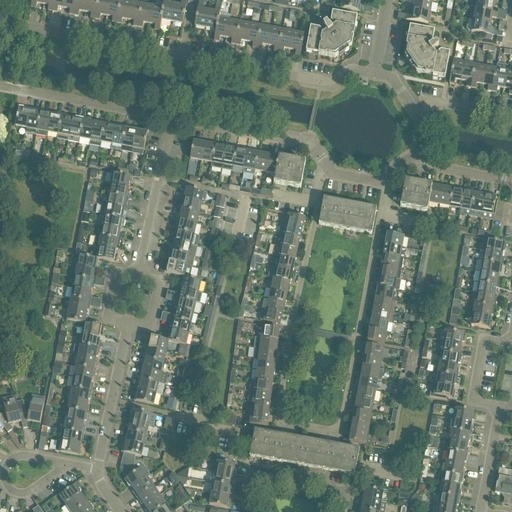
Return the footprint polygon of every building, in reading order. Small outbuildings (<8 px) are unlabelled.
[(32,0),(31,5),(31,8),(36,9),(37,4),(43,5),(43,0),(32,0)] [(52,12),(54,0),(43,0),(43,5),(49,6),(48,11),(52,12)] [(54,0),(52,12),(57,13),(58,8),(64,9),(65,0),(54,0)] [(74,16),(76,0),(65,0),(64,9),(70,10),(69,15),(74,16)] [(76,0),(74,16),(78,17),(79,12),(85,13),(87,0),(76,0)] [(95,20),(98,0),(87,0),(85,13),(91,14),(90,19),(95,20)] [(98,0),(95,20),(100,21),(100,16),(107,17),(109,0),(98,0)] [(116,24),(120,2),(111,0),(109,0),(107,17),(113,18),(112,23),(116,24)] [(163,9),(161,21),(171,23),(174,6),(169,4),(169,0),(163,0),(162,9),(163,9)] [(342,0),(341,9),(363,13),(364,8),(359,7),(360,1),(354,0),(342,0)] [(413,11),(430,14),(432,3),(413,0),(409,0),(409,4),(414,5),(413,11)] [(494,4),(477,0),(475,11),(497,15),(498,10),(493,10),(494,4)] [(120,2),(116,24),(121,25),(122,20),(128,21),(131,4),(120,2)] [(182,25),(186,3),(181,2),(180,7),(174,6),(171,23),(182,25)] [(138,28),(142,6),(131,4),(128,21),(134,22),(133,27),(138,28)] [(198,5),(194,27),(206,29),(209,12),(203,11),(204,6),(198,5)] [(142,6),(138,28),(142,28),(143,24),(149,25),(152,8),(142,6)] [(161,21),(163,9),(162,9),(152,8),(149,25),(155,26),(154,31),(160,32),(161,21)] [(216,31),(218,20),(219,20),(221,9),(215,8),(215,13),(209,12),(206,29),(216,31)] [(407,16),(406,21),(428,25),(430,14),(413,11),(412,17),(407,16)] [(497,15),(475,11),(473,22),(468,21),(467,21),(490,25),(491,19),(496,20),(497,15)] [(320,34),(321,32),(319,30),(310,29),(306,53),(313,55),(314,53),(318,54),(318,56),(335,59),(342,53),(352,47),(357,18),(332,13),(330,23),(332,25),(333,25),(333,26),(330,28),(329,28),(326,25),(323,27),(325,31),(324,31),(325,32),(322,34),(320,34)] [(214,41),(219,42),(220,38),(226,39),(229,22),(219,20),(218,20),(216,31),(214,41)] [(467,32),(493,37),(494,32),(489,31),(490,25),(467,21),(466,30),(467,32)] [(236,45),(240,24),(229,22),(226,39),(232,40),(231,45),(236,45)] [(240,24),(236,45),(240,46),(241,42),(247,43),(250,25),(240,24)] [(257,49),(261,27),(250,25),(247,43),(253,44),(252,48),(257,49)] [(261,27),(257,49),(261,50),(262,45),(268,47),(272,29),(261,27)] [(429,42),(431,43),(433,41),(434,32),(427,31),(410,28),(404,57),(416,73),(433,76),(433,75),(438,75),(437,77),(445,79),(450,54),(440,53),(438,54),(438,55),(437,55),(435,52),(435,51),(438,48),(436,45),(432,47),(431,47),(429,44),(429,42)] [(278,53),(282,31),(272,29),(268,47),(274,48),(274,52),(278,53)] [(282,31),(278,53),(283,54),(284,49),(290,50),(293,33),(282,31)] [(300,57),(304,35),(293,33),(290,50),(296,52),(295,56),(300,57)] [(461,82),(467,83),(466,88),(471,88),(475,66),(468,65),(470,59),(465,58),(464,64),(461,82)] [(455,81),(461,82),(464,64),(453,62),(449,84),(454,85),(455,81)] [(492,92),(497,93),(497,88),(503,90),(507,72),(508,66),(497,64),(496,70),(492,92)] [(471,88),(475,89),(476,85),(482,86),(485,68),(475,66),(471,88)] [(496,70),(485,68),(482,86),(488,87),(487,91),(492,92),(496,70)] [(503,90),(509,91),(508,95),(511,95),(511,73),(507,72),(503,90)] [(27,109),(19,107),(15,127),(26,129),(29,112),(27,111),(27,109)] [(29,112),(26,129),(37,131),(40,111),(33,110),(32,112),(29,112)] [(47,133),(51,116),(48,115),(48,113),(40,111),(37,131),(47,133)] [(51,116),(47,133),(58,135),(62,115),(54,114),(53,116),(51,116)] [(68,142),(69,137),(72,120),(69,119),(69,117),(62,115),(58,135),(57,140),(68,142)] [(72,120),(69,137),(79,139),(83,119),(75,118),(75,120),(72,120)] [(83,119),(79,139),(90,141),(93,123),(91,123),(91,121),(83,119)] [(100,147),(101,143),(104,123),(97,122),(96,124),(93,123),(90,141),(90,144),(100,147)] [(111,145),(114,127),(112,127),(112,125),(104,123),(101,143),(111,145)] [(114,127),(111,145),(122,147),(125,127),(118,126),(117,128),(114,127)] [(132,154),(136,131),(133,131),(133,129),(125,127),(122,147),(121,152),(132,154)] [(144,151),(147,131),(139,130),(139,132),(136,131),(132,154),(143,156),(144,151)] [(194,140),(190,160),(201,162),(204,144),(201,144),(202,141),(194,140)] [(212,164),(215,144),(208,142),(207,145),(204,144),(201,162),(212,164)] [(222,169),(225,148),(223,148),(223,145),(215,144),(212,164),(211,168),(222,169)] [(233,168),(237,148),(229,146),(228,149),(225,148),(222,169),(232,171),(233,168)] [(233,168),(243,170),(247,152),(244,152),(244,149),(237,148),(233,168)] [(254,171),(258,152),(250,150),(250,153),(247,152),(243,170),(254,171)] [(265,173),(268,156),(265,156),(266,153),(258,152),(254,171),(265,173)] [(280,156),(272,154),(271,157),(268,156),(265,173),(275,175),(276,175),(279,158),(280,156)] [(275,175),(274,184),(300,189),(305,163),(279,158),(276,175),(275,175)] [(131,186),(132,178),(127,177),(117,175),(113,174),(111,185),(128,188),(128,186),(131,186)] [(400,208),(413,210),(427,213),(429,204),(428,204),(431,186),(405,181),(400,208)] [(431,184),(431,186),(428,204),(429,204),(439,206),(442,188),(439,188),(440,185),(431,184)] [(128,188),(111,185),(109,195),(128,199),(130,192),(127,191),(128,188)] [(442,188),(439,206),(449,208),(453,188),(445,187),(445,189),(442,188)] [(204,193),(184,188),(182,197),(185,197),(184,200),(201,204),(204,205),(207,194),(204,193)] [(460,210),(463,192),(460,192),(461,189),(453,188),(449,208),(460,210)] [(91,192),(87,191),(86,199),(93,200),(94,193),(91,192)] [(463,192),(460,210),(459,215),(470,217),(475,192),(467,191),(466,193),(463,192)] [(475,192),(470,217),(481,219),(485,196),(482,196),(482,193),(475,192)] [(128,199),(109,195),(107,206),(124,210),(124,207),(127,207),(128,199)] [(493,216),(496,196),(488,195),(488,197),(485,196),(481,219),(494,221),(495,216),(493,216)] [(323,199),(319,226),(322,226),(372,235),(376,209),(350,204),(323,199)] [(179,210),(199,215),(201,204),(184,200),(183,203),(181,202),(179,210)] [(100,216),(105,217),(124,221),(126,213),(123,212),(124,210),(107,206),(106,206),(102,206),(100,216)] [(179,221),(196,225),(199,215),(179,210),(177,218),(180,218),(179,221)] [(83,213),(81,223),(89,224),(91,214),(83,213)] [(305,219),(283,214),(281,226),(302,231),(305,219)] [(124,221),(105,217),(103,227),(120,231),(120,228),(123,228),(124,221)] [(174,231),(194,236),(196,225),(179,221),(178,224),(176,223),(174,231)] [(283,238),(299,241),(302,231),(281,226),(278,236),(283,238)] [(120,231),(103,227),(101,238),(120,242),(122,234),(119,234),(120,231)] [(197,248),(200,237),(194,236),(174,231),(172,239),(175,239),(174,242),(196,247),(197,248)] [(404,237),(387,234),(385,246),(402,249),(404,237)] [(96,237),(94,248),(116,252),(116,249),(119,250),(120,242),(101,238),(96,237)] [(283,238),(281,248),(297,252),(299,241),(283,238)] [(506,244),(486,241),(484,252),(502,255),(502,252),(505,252),(506,244)] [(169,252),(194,258),(196,247),(174,242),(173,245),(171,244),(169,252)] [(275,246),(272,257),(278,258),(295,262),(297,252),(281,248),(275,246)] [(385,246),(383,256),(404,260),(406,249),(402,249),(385,246)] [(116,264),(118,255),(115,255),(116,252),(94,248),(89,258),(93,259),(99,260),(109,262),(116,264)] [(169,263),(191,268),(194,258),(169,252),(167,260),(170,260),(169,263)] [(482,262),(502,266),(504,258),(501,258),(502,255),(484,252),(482,262)] [(383,256),(381,267),(402,271),(404,260),(383,256)] [(97,269),(99,260),(93,259),(89,258),(79,257),(77,268),(94,271),(95,268),(97,269)] [(276,269),(292,273),(295,262),(278,258),(276,269)] [(210,262),(204,260),(201,271),(208,272),(210,262)] [(502,266),(482,262),(480,273),(498,276),(499,273),(501,274),(502,266)] [(166,265),(164,273),(171,275),(181,277),(184,278),(188,279),(191,268),(169,263),(168,266),(166,265)] [(267,278),(273,279),(290,283),(292,273),(276,269),(269,267),(267,278)] [(400,281),(402,271),(381,267),(379,277),(396,280),(400,281)] [(96,277),(96,274),(94,274),(94,271),(77,268),(75,278),(95,282),(96,277)] [(498,276),(480,273),(478,283),(498,287),(500,279),(498,279),(498,276)] [(222,288),(223,282),(225,276),(219,275),(216,287),(218,288),(218,287),(222,288)] [(201,282),(188,279),(184,278),(181,277),(179,286),(182,286),(181,289),(198,293),(201,282)] [(379,277),(377,288),(394,291),(398,292),(400,281),(396,280),(379,277)] [(93,290),(94,287),(95,282),(75,278),(73,289),(90,292),(91,289),(93,290)] [(290,283),(273,279),(271,290),(287,294),(290,283)] [(498,287),(478,283),(477,294),(494,297),(495,294),(497,295),(498,287)] [(375,299),(392,302),(394,291),(377,288),(375,299)] [(92,299),(92,296),(90,295),(90,292),(73,289),(71,300),(91,303),(92,299)] [(178,291),(177,295),(176,299),(196,304),(198,293),(181,289),(180,292),(178,291)] [(269,300),(285,304),(287,294),(271,290),(269,300)] [(473,293),(471,304),(475,305),(495,308),(496,301),(494,300),(494,297),(477,294),(473,293)] [(217,308),(219,298),(213,297),(210,307),(217,308)] [(175,304),(174,307),(177,307),(176,310),(193,314),(196,304),(176,299),(175,304)] [(396,302),(392,302),(375,299),(373,309),(390,312),(394,313),(396,302)] [(89,311),(90,308),(91,303),(71,300),(69,310),(86,313),(87,311),(89,311)] [(285,304),(269,300),(266,311),(283,315),(285,304)] [(451,311),(459,313),(461,303),(458,302),(453,301),(451,311)] [(473,315),(490,319),(491,316),(493,316),(495,308),(475,305),(473,315)] [(217,309),(210,307),(208,318),(214,319),(217,309)] [(394,313),(390,312),(373,309),(372,320),(388,323),(392,324),(394,313)] [(67,321),(84,325),(87,325),(88,317),(86,316),(86,313),(69,310),(67,321)] [(173,312),(172,316),(171,320),(191,325),(193,314),(176,310),(175,313),(173,312)] [(264,322),(280,326),(283,315),(266,311),(262,310),(260,321),(264,322)] [(491,330),(492,322),(490,321),(490,319),(473,315),(471,326),(477,328),(491,330)] [(214,319),(208,318),(205,328),(212,330),(214,319)] [(170,325),(169,328),(172,328),(171,331),(188,335),(191,325),(171,320),(170,325)] [(372,320),(370,331),(386,334),(388,323),(372,320)] [(96,327),(87,325),(84,325),(82,336),(99,339),(100,336),(102,337),(104,328),(96,327)] [(257,338),(261,339),(278,341),(279,330),(263,328),(259,327),(257,338)] [(212,330),(205,328),(203,339),(209,340),(212,330)] [(168,342),(182,345),(185,346),(188,335),(171,331),(170,334),(168,333),(166,342),(168,342)] [(384,345),(386,334),(370,331),(368,342),(384,345)] [(465,335),(446,331),(444,342),(461,345),(462,343),(464,343),(465,335)] [(80,346),(100,350),(101,342),(99,342),(99,339),(82,336),(80,346)] [(166,342),(156,339),(149,338),(147,346),(149,346),(149,349),(166,353),(168,342),(166,342)] [(209,340),(203,339),(200,350),(207,351),(209,340)] [(261,339),(260,350),(276,352),(278,341),(261,339)] [(442,353),(461,356),(463,349),(460,348),(461,345),(444,342),(442,353)] [(75,354),(78,355),(78,357),(95,360),(96,357),(98,358),(100,350),(80,346),(75,345),(74,352),(75,354)] [(182,345),(179,356),(183,357),(187,358),(189,352),(190,347),(185,346),(182,345)] [(383,349),(367,346),(365,357),(381,360),(383,349)] [(166,353),(149,349),(148,352),(146,351),(144,359),(163,364),(166,353)] [(255,360),(258,360),(275,363),(276,352),(260,350),(256,349),(255,360)] [(440,363),(457,367),(458,364),(460,364),(461,356),(442,353),(440,363)] [(76,367),(96,371),(97,364),(95,363),(95,360),(78,357),(76,367)] [(384,368),(380,367),(381,360),(365,357),(363,368),(379,371),(383,372),(384,368)] [(163,364),(144,359),(142,367),(144,367),(144,370),(161,374),(163,364)] [(257,371),(274,373),(275,363),(258,360),(257,371)] [(438,374),(458,378),(459,370),(457,370),(457,367),(440,363),(438,374)] [(74,378),(91,381),(92,379),(94,379),(96,371),(76,367),(74,378)] [(361,378),(377,381),(379,371),(363,368),(361,378)] [(158,385),(164,386),(167,376),(161,374),(144,370),(143,373),(141,372),(139,380),(158,385)] [(274,373),(257,371),(255,382),(272,384),(274,373)] [(458,378),(438,374),(436,385),(453,388),(454,385),(456,385),(458,378)] [(91,381),(74,378),(72,389),(92,393),(93,385),(91,384),(91,381)] [(359,389),(375,392),(377,381),(361,378),(359,389)] [(158,385),(139,380),(137,388),(139,388),(139,391),(156,395),(158,385)] [(249,392),(254,393),(271,395),(272,384),(255,382),(250,381),(249,392)] [(454,399),(455,391),(453,391),(453,388),(436,385),(432,384),(429,397),(447,400),(447,398),(454,399)] [(69,388),(67,399),(70,399),(87,403),(88,400),(90,400),(92,393),(72,389),(69,388)] [(375,392),(359,389),(357,400),(374,403),(375,392)] [(134,402),(153,406),(156,395),(139,391),(138,394),(136,393),(134,402)] [(271,395),(254,393),(253,403),(269,406),(271,395)] [(29,412),(19,414),(21,422),(23,430),(28,428),(29,422),(40,424),(45,399),(32,396),(29,412)] [(15,397),(2,400),(6,413),(0,414),(0,422),(4,428),(7,433),(12,430),(11,424),(21,422),(19,414),(15,397)] [(68,410),(88,414),(89,406),(87,406),(87,403),(70,399),(68,410)] [(355,410),(372,413),(374,403),(357,400),(355,410)] [(247,409),(246,413),(248,414),(268,416),(269,406),(253,403),(252,410),(247,409)] [(476,413),(456,409),(454,420),(471,424),(472,421),(474,421),(476,413)] [(66,421),(83,424),(84,421),(86,422),(88,414),(68,410),(66,421)] [(130,418),(132,419),(131,422),(148,426),(152,427),(153,426),(154,425),(155,418),(155,417),(155,416),(131,410),(130,418)] [(353,421),(370,424),(372,413),(355,410),(353,421)] [(250,425),(266,427),(268,416),(248,414),(246,425),(250,425)] [(471,424),(454,420),(452,431),(472,435),(473,427),(471,426),(471,424)] [(83,424),(66,421),(64,431),(84,435),(85,428),(83,427),(83,424)] [(351,432),(374,436),(374,432),(368,431),(370,424),(353,421),(351,432)] [(148,426),(131,422),(131,424),(128,424),(126,432),(146,437),(148,426)] [(48,435),(49,429),(46,428),(43,427),(41,434),(41,438),(46,439),(47,435),(48,435)] [(62,442),(79,445),(80,443),(82,443),(84,435),(64,431),(62,442)] [(286,437),(254,431),(250,454),(256,455),(255,458),(281,463),(286,437)] [(450,442),(467,445),(468,442),(470,442),(472,435),(452,431),(450,442)] [(146,437),(126,432),(125,439),(127,440),(126,443),(143,447),(146,437)] [(374,436),(351,432),(349,443),(372,447),(374,436)] [(328,444),(286,437),(281,463),(315,469),(323,470),(328,444)] [(55,452),(80,457),(81,449),(79,448),(79,445),(62,442),(57,441),(55,452)] [(448,452),(468,456),(469,448),(467,448),(467,445),(450,442),(448,452)] [(143,447),(126,443),(126,445),(123,445),(121,453),(124,454),(122,459),(134,462),(136,457),(141,458),(143,447)] [(359,450),(328,444),(323,470),(349,475),(349,472),(355,473),(359,450)] [(446,463),(463,466),(464,463),(466,464),(468,456),(448,452),(446,463)] [(133,468),(134,462),(122,459),(121,465),(133,468)] [(141,464),(134,462),(133,468),(121,465),(120,470),(126,480),(124,481),(129,488),(131,486),(133,489),(133,488),(147,479),(150,477),(141,464)] [(200,470),(201,462),(198,462),(193,465),(189,468),(200,470)] [(237,466),(217,462),(215,473),(233,476),(233,474),(236,474),(237,466)] [(444,474),(464,477),(465,469),(463,469),(463,466),(446,463),(444,473),(444,474)] [(511,471),(499,469),(495,493),(511,496),(511,495),(511,471)] [(177,477),(177,479),(178,481),(183,487),(187,484),(189,472),(184,471),(177,476),(177,477)] [(213,484),(233,487),(235,480),(232,479),(233,476),(215,473),(213,484)] [(437,483),(442,484),(459,487),(460,485),(462,485),(464,477),(444,474),(444,473),(441,473),(437,483)] [(168,477),(173,484),(178,481),(177,479),(173,474),(171,475),(168,477)] [(151,488),(153,487),(147,479),(133,488),(133,489),(134,491),(132,493),(137,499),(151,488)] [(232,495),(233,488),(233,487),(213,484),(212,488),(211,494),(229,498),(229,495),(232,495)] [(459,491),(459,488),(459,487),(442,484),(441,488),(440,495),(460,499),(461,491),(459,491)] [(81,492),(76,485),(60,497),(66,506),(81,496),(79,494),(81,492)] [(145,507),(159,497),(153,487),(151,488),(137,499),(141,506),(143,504),(145,507)] [(193,499),(194,492),(190,487),(185,490),(192,500),(193,499)] [(363,489),(361,497),(364,497),(363,500),(381,503),(383,492),(363,489)] [(184,502),(188,499),(184,493),(180,496),(184,502)] [(218,507),(229,509),(231,501),(228,501),(229,498),(211,494),(209,506),(218,507)] [(460,499),(440,495),(438,506),(456,509),(456,506),(458,507),(460,499)] [(70,511),(76,511),(89,503),(84,497),(82,498),(81,496),(66,506),(70,511)] [(159,497),(145,507),(146,509),(144,510),(145,511),(155,511),(166,505),(159,497)] [(359,510),(367,511),(379,511),(381,503),(363,500),(363,503),(360,503),(359,510)] [(89,503),(76,511),(91,511),(93,510),(89,503)]
